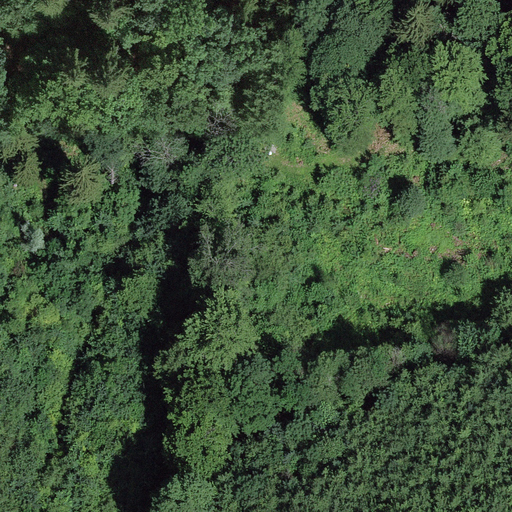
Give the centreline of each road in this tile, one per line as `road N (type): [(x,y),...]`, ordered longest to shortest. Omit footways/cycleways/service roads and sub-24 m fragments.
road 1 (track): [(26,500),(85,390),(140,216),(127,121),(151,0)]
road 2 (track): [(511,348),(450,371),(318,390)]
